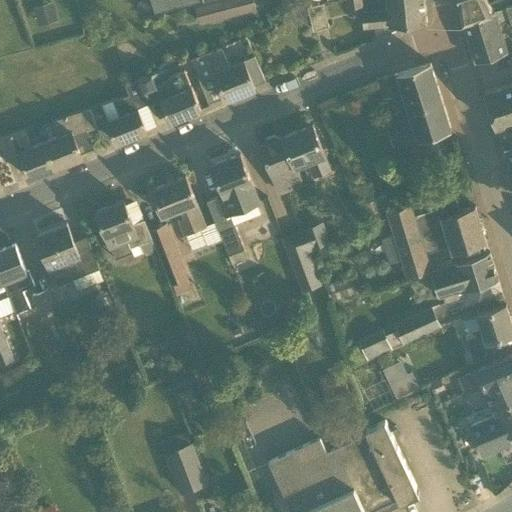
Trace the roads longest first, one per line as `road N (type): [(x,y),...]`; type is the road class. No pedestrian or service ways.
road 1 (residential): [(0,210),(448,34)]
road 2 (residential): [(498,211),(448,34)]
